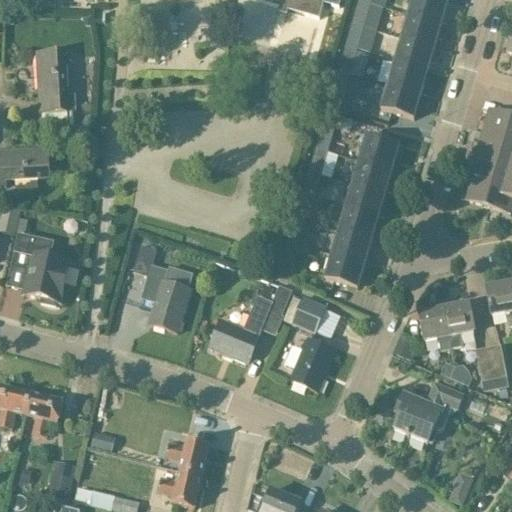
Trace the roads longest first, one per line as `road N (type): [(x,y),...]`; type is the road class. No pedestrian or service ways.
road 1 (residential): [(407,269),(488,0)]
road 2 (residential): [(257,412),(0,327)]
road 3 (residential): [(335,439),(369,380),(407,269)]
